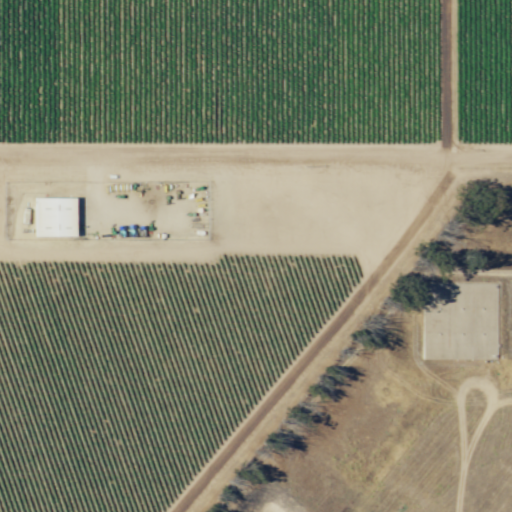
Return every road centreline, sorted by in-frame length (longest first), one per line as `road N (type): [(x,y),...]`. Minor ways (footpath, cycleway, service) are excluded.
road 1 (residential): [(187,511),(277,410),(439,177),(511,177)]
road 2 (track): [(393,159),(0,176)]
